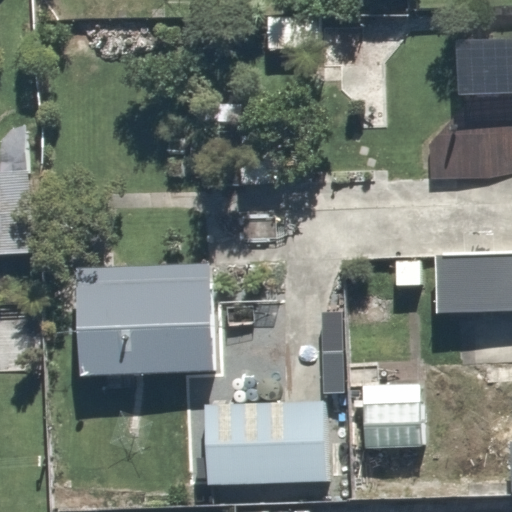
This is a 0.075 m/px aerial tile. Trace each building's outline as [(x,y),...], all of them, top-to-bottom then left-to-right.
[(42,161),(0,162),(0,272),(46,271),(42,161)] [(511,254),(451,256),(453,325),(511,323),(511,254)] [(224,272),(82,270),(80,372),(223,375),(224,272)] [(451,399),(370,395),(365,498),(446,502),(451,399)] [(336,413),(218,410),(216,496),(334,499),(336,413)]
